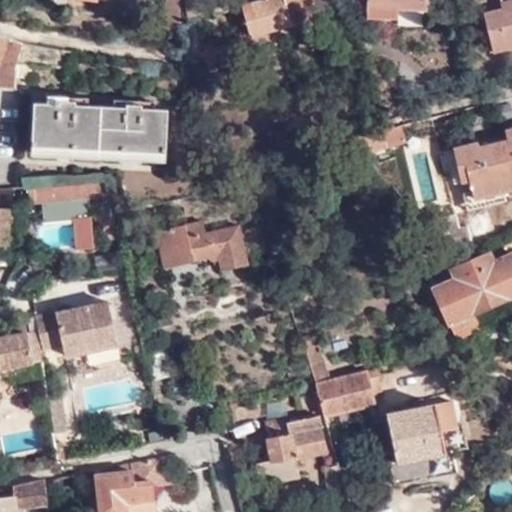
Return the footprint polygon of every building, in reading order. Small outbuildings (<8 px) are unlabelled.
[(163,0),(163,23),(178,23),(176,0),(163,0)] [(183,0),(185,17),(201,15),(198,0),(183,0)] [(241,0),(252,37),(293,26),(288,11),(313,4),(312,0),(241,0)] [(426,0),(368,0),(368,17),(386,18),(387,8),(426,9),(426,0)] [(511,0),(508,0),(503,1),(504,8),(506,13),(511,11),(511,0)] [(0,1),(0,17),(26,21),(27,6),(0,1)] [(511,11),(506,13),(504,8),(484,12),(495,51),(511,47),(511,11)] [(14,67),(23,46),(0,37),(0,87),(14,88),(14,67)] [(167,152),(168,109),(35,102),(34,146),(167,152)] [(511,129),(507,131),(508,141),(478,148),(476,143),(455,148),(460,169),(469,168),(475,195),(511,186),(511,129)] [(106,194),(103,177),(27,185),(28,201),(106,194)] [(117,239),(108,200),(95,201),(104,240),(117,239)] [(0,206),(0,240),(7,241),(8,207),(0,206)] [(425,218),(442,245),(468,241),(466,226),(459,226),(457,213),(425,218)] [(167,270),(191,264),(220,258),(222,270),(247,264),(238,226),(206,234),(203,221),(158,232),(167,270)] [(469,308),(503,293),(505,298),(511,295),(511,252),(494,261),(490,251),(450,269),(455,278),(432,289),(448,324),(471,314),(469,308)] [(114,269),(110,253),(93,258),(97,273),(114,269)] [(194,282),(191,264),(167,270),(170,287),(194,282)] [(471,314),(505,298),(503,293),(469,308),(471,314)] [(111,303),(59,314),(66,347),(68,357),(119,347),(111,303)] [(59,312),(40,317),(42,334),(44,352),(66,347),(59,314),(59,312)] [(456,340),(478,330),(471,314),(448,324),(456,340)] [(44,352),(42,334),(31,335),(31,326),(0,331),(0,368),(46,362),(44,352)] [(301,342),(307,359),(318,356),(314,339),(301,342)] [(146,354),(153,381),(174,376),(167,350),(146,354)] [(307,359),(315,384),(328,380),(326,371),(323,372),(318,356),(307,359)] [(315,384),(323,413),(373,402),(370,393),(381,390),(377,375),(382,374),(379,366),(328,380),(315,384)] [(51,397),(56,435),(68,434),(64,396),(51,397)] [(392,460),(396,481),(460,468),(455,446),(446,448),(441,428),(457,425),(452,398),(387,410),(396,459),(392,460)] [(326,450),(319,417),(287,423),(286,419),(265,422),(271,460),(255,463),(259,484),(297,478),(293,457),(326,450)] [(176,482),(173,455),(140,463),(123,467),(96,471),(99,511),(125,511),(126,510),(126,501),(155,499),(153,486),(176,482)] [(52,466),(60,464),(59,457),(51,459),(52,466)] [(338,492),(334,468),(322,470),(327,494),(338,492)] [(0,511),(18,511),(48,506),(46,483),(0,492),(0,511)]
